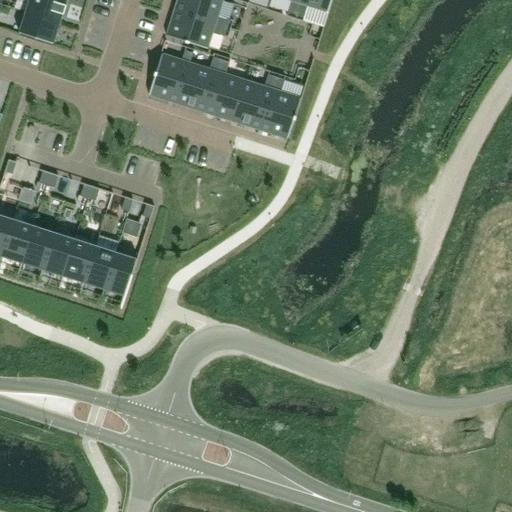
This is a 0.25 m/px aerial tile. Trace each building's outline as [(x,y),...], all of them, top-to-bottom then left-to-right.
[(29,0),(25,13),(59,24),(62,15),(63,15),(66,6),(65,6),(66,3),(56,0),(29,0)] [(177,0),(174,11),(227,28),(230,20),(218,16),(222,0),(177,0)] [(288,0),(291,1),(288,13),(296,15),(300,0),(288,0)] [(300,0),(296,15),(304,18),(308,6),(328,12),(331,0),(300,0)] [(174,11),(166,36),(185,42),(185,43),(188,44),(189,43),(207,49),(213,32),(224,36),(227,28),(174,11)] [(19,34),(52,44),(59,24),(25,13),(19,34)] [(155,76),(149,95),(177,104),(190,63),(193,53),(185,51),(182,60),(162,54),(156,73),(155,72),(154,76),(155,76)] [(190,63),(177,104),(204,113),(221,60),(213,57),(209,69),(190,63)] [(221,60),(204,113),(232,121),(245,81),(225,74),(229,62),(221,60)] [(245,81),(232,121),(259,130),(276,77),(268,75),(264,87),(245,81)] [(276,77),(259,130),(288,139),(294,121),(296,117),(295,117),(301,98),(280,92),(284,80),(276,77)] [(9,160),(5,172),(12,175),(16,163),(16,162),(9,160)] [(43,171),(39,183),(47,185),(51,173),(43,171)] [(51,173),(47,185),(54,188),(58,176),(51,173)] [(84,184),(80,196),(88,199),(92,186),(84,184)] [(92,186),(88,199),(95,201),(99,189),(92,186)] [(125,198),(121,209),(129,212),(133,200),(125,197),(125,198)] [(146,204),(143,216),(150,219),(154,206),(146,204)] [(0,256),(1,256),(13,219),(0,215),(0,256)] [(13,219),(1,256),(22,263),(34,226),(13,219)] [(34,226),(22,263),(42,270),(54,233),(34,226)] [(54,233),(42,270),(63,276),(75,239),(74,239),(54,233)] [(75,239),(63,276),(83,283),(95,246),(96,246),(98,241),(76,234),(74,239),(75,239)] [(95,246),(83,283),(104,289),(116,252),(96,246),(95,246)] [(116,252),(104,289),(124,296),(125,296),(126,296),(137,259),(116,252)] [(442,452),(405,451),(403,503),(423,504),(424,466),(461,467),(462,449),(442,448),(442,452)]
